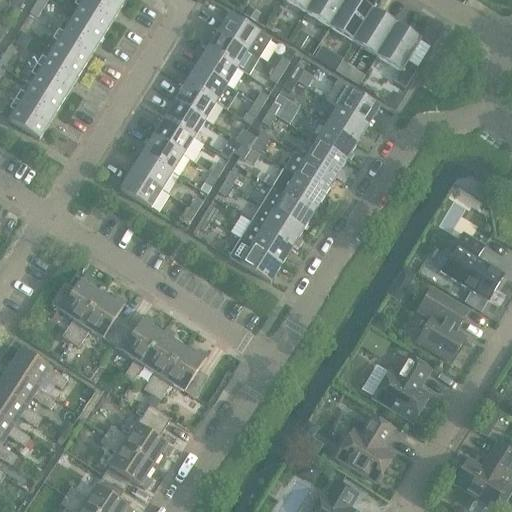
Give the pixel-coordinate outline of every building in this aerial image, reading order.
[(123,0),(84,0),(8,123),(38,141),(125,1),(123,0)] [(13,0),(9,7),(17,12),(23,3),(17,0),(13,0)] [(282,0),(306,15),(314,0),(282,0)] [(314,0),(306,15),(329,29),(347,0),(314,0)] [(347,0),(329,29),(353,44),(372,13),(359,4),(361,0),(347,0)] [(38,1),(33,8),(41,12),(45,5),(38,1)] [(238,2),(233,10),(240,14),(245,6),(238,2)] [(33,8),(29,15),(36,20),(41,12),(33,8)] [(247,8),(243,15),(254,23),(259,15),(247,8)] [(372,13),(353,44),(376,58),(398,23),(388,17),(386,21),(372,13)] [(217,34),(258,60),(270,41),(258,35),(229,16),(217,34)] [(398,23),(376,58),(399,73),(393,83),(405,90),(417,70),(407,63),(420,42),(406,33),(408,29),(398,23)] [(207,52),(237,70),(248,77),(258,60),(217,34),(207,52)] [(295,35),(289,44),(299,50),(305,41),(295,35)] [(321,48),(314,60),(323,66),(331,53),(321,48)] [(8,49),(4,56),(11,60),(15,53),(8,49)] [(226,88),(226,87),(237,70),(207,52),(196,69),(226,88)] [(4,56),(0,61),(0,63),(7,67),(11,60),(4,56)] [(281,59),(275,70),(282,74),(289,64),(281,59)] [(335,73),(358,86),(363,77),(341,63),(335,73)] [(295,68),(289,78),(296,83),(303,73),(295,68)] [(185,86),(215,105),(215,104),(226,112),(237,94),(226,87),(226,88),(196,69),(185,86)] [(268,81),(276,85),(282,74),(275,70),(268,81)] [(289,78),(282,89),(289,94),(296,83),(289,78)] [(325,101),(337,108),(337,109),(367,127),(378,109),(348,91),(337,83),(325,101)] [(174,104),(204,123),(215,105),(185,86),(174,104)] [(260,94),(253,105),(261,109),(267,99),(260,94)] [(390,97),(385,104),(396,111),(403,100),(396,95),(390,97)] [(274,103),(267,113),(275,118),(281,107),(274,103)] [(163,122),(193,140),(204,123),(174,104),(163,122)] [(247,115),(254,120),(261,109),(253,105),(247,115)] [(326,126),(356,145),(367,127),(337,109),(326,126)] [(267,113),(260,124),(268,129),(275,118),(267,113)] [(152,139),(182,157),(193,140),(163,122),(152,139)] [(316,143),(346,162),(356,145),(326,126),(316,143)] [(242,131),(235,142),(242,147),(248,137),(249,136),(246,134),(242,131)] [(248,137),(242,147),(249,151),(256,140),(252,138),(249,136),(248,137)] [(142,156),(172,175),(182,157),(152,139),(142,156)] [(230,139),(220,157),(228,162),(232,155),(236,157),(242,147),(235,142),(230,139)] [(305,161),(335,179),(346,162),(316,143),(305,161)] [(242,147),(236,157),(239,159),(243,162),(249,151),(242,147)] [(294,178),(294,179),(324,197),(335,179),(305,161),(294,153),(283,171),(294,178)] [(131,174),(161,192),(172,175),(142,156),(131,174)] [(217,164),(210,175),(217,179),(224,168),(217,164)] [(283,171),(272,188),(283,195),(283,196),(313,214),(324,197),(294,179),(294,178),(283,171)] [(230,172),(224,183),(231,188),(238,177),(230,172)] [(120,192),(150,210),(161,192),(131,174),(120,192)] [(203,185),(211,190),(217,179),(210,175),(203,185)] [(456,181),(452,187),(477,202),(488,210),(490,207),(486,189),(485,188),(471,179),(456,181)] [(224,183),(217,194),(225,199),(231,188),(224,183)] [(261,206),(302,232),(313,214),(303,209),(283,196),(272,188),(261,206)] [(195,199),(189,209),(196,214),(203,203),(195,199)] [(250,224),(292,249),(302,232),(261,206),(250,224)] [(209,207),(202,218),(210,222),(216,212),(209,207)] [(182,220),(189,225),(196,214),(189,209),(182,220)] [(240,217),(229,234),(240,241),(251,248),(281,266),(292,249),(250,224),(240,217)] [(202,218),(196,229),(203,233),(210,222),(202,218)] [(463,235),(439,273),(470,293),(464,304),(480,314),(503,277),(476,260),(483,248),(463,235)] [(240,241),(228,259),(269,285),(281,266),(251,248),(240,241)] [(403,269),(395,282),(407,290),(415,276),(403,269)] [(62,338),(68,343),(99,295),(89,289),(92,284),(83,278),(80,283),(74,292),(64,285),(50,306),(60,313),(73,321),(62,338)] [(465,340),(455,334),(467,313),(439,296),(430,291),(416,314),(430,322),(417,343),(450,364),(465,340)] [(99,295),(68,343),(78,349),(88,333),(101,341),(107,345),(121,323),(116,319),(122,310),(121,310),(124,305),(116,300),(113,304),(99,295)] [(375,317),(369,327),(379,333),(385,323),(375,317)] [(123,379),(125,380),(155,332),(150,329),(153,324),(145,318),(142,323),(141,323),(136,332),(121,323),(107,345),(121,353),(121,354),(134,362),(123,379)] [(155,332),(125,380),(132,384),(143,367),(154,375),(143,392),(154,398),(184,351),(170,342),(173,337),(165,332),(162,336),(155,332)] [(184,351),(154,398),(160,402),(170,385),(184,394),(184,393),(194,400),(208,378),(198,372),(203,363),(206,358),(197,353),(194,357),(184,351)] [(21,352),(8,372),(37,390),(44,380),(61,391),(66,382),(50,371),(21,352)] [(419,391),(430,372),(408,359),(397,377),(389,372),(372,400),(412,425),(429,397),(419,391)] [(0,383),(0,393),(25,410),(32,399),(48,410),(54,401),(37,390),(8,372),(0,383)] [(0,420),(12,429),(19,418),(36,429),(41,420),(25,410),(0,393),(0,420)] [(110,429),(157,460),(160,455),(165,458),(171,449),(166,446),(157,440),(170,420),(149,407),(136,427),(136,426),(127,439),(110,428),(110,429)] [(490,410),(484,419),(496,426),(501,417),(490,410)] [(382,450),(393,432),(371,418),(360,437),(353,432),(335,460),(376,485),(393,457),(382,450)] [(0,447),(7,437),(23,448),(29,439),(12,429),(0,420),(0,447)] [(109,469),(106,473),(127,487),(130,482),(139,488),(144,491),(149,482),(145,479),(157,460),(110,429),(100,444),(117,456),(109,468),(109,469)] [(453,486),(490,509),(495,511),(500,511),(511,492),(511,489),(502,483),(511,466),(511,455),(497,446),(481,470),(468,462),(453,486)] [(0,475),(4,478),(0,474),(0,460),(11,467),(16,458),(0,447),(0,475)] [(67,495),(92,511),(129,511),(131,511),(126,508),(117,502),(127,487),(106,473),(96,488),(88,501),(70,490),(67,495)] [(322,497),(312,511),(347,511),(356,496),(334,483),(325,498),(322,497)] [(92,511),(67,495),(60,506),(68,511),(92,511)]
